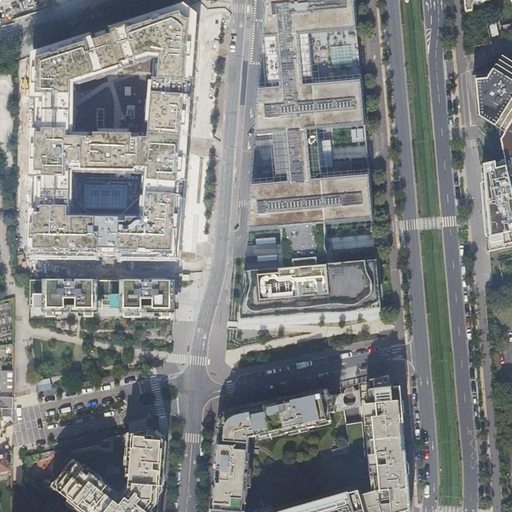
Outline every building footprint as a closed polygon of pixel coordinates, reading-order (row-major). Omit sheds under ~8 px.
[(250,206),(248,231),(281,228),(326,224),(373,220),(369,175),(322,180),(318,130),(365,126),(361,81),(357,31),(353,0),(265,0),(262,39),(264,39),(269,89),(258,90),(255,135),(273,134),(277,183),(251,186),(250,206)] [(493,0),(464,0),(466,12),(473,12),(472,6),(474,2),(480,1),(480,3),(493,0)] [(205,6),(41,51),(39,205),(39,207),(39,220),(40,223),(67,223),(68,223),(103,224),(103,214),(104,217),(105,139),(114,137),(114,128),(113,124),(105,124),(105,97),(117,94),(105,94),(197,69),(198,42),(204,40),(205,6)] [(486,23),(499,20),(497,8),(484,11),(486,23)] [(497,22),(489,24),(492,36),(500,34),(497,22)] [(504,33),(511,31),(511,23),(503,26),(504,33)] [(505,160),(511,192),(511,61),(508,59),(492,70),(475,73),(481,115),(499,128),(505,160)] [(148,130),(141,245),(178,247),(182,181),(196,182),(199,134),(148,130)] [(326,224),(281,228),(285,269),(245,272),(241,319),(381,308),(377,261),(329,265),(326,224)] [(177,281),(30,280),(30,305),(175,306),(177,281)] [(13,393),(13,372),(1,371),(1,393),(13,393)] [(227,414),(223,418),(221,422),(220,426),(213,511),(411,511),(400,387),(390,388),(389,377),(375,380),(376,389),(367,390),(330,395),(328,390),(233,411),(231,412),(227,414)] [(13,409),(13,398),(0,397),(0,409),(2,409),(13,409)] [(165,440),(162,437),(152,428),(146,429),(146,439),(131,437),(130,433),(110,438),(111,443),(111,449),(101,448),(100,445),(79,450),(73,457),(50,486),(53,489),(82,511),(159,511),(163,462),(165,440)] [(50,486),(73,457),(64,450),(36,486),(48,495),(53,489),(50,486)] [(6,454),(0,455),(0,470),(9,469),(6,454)]
